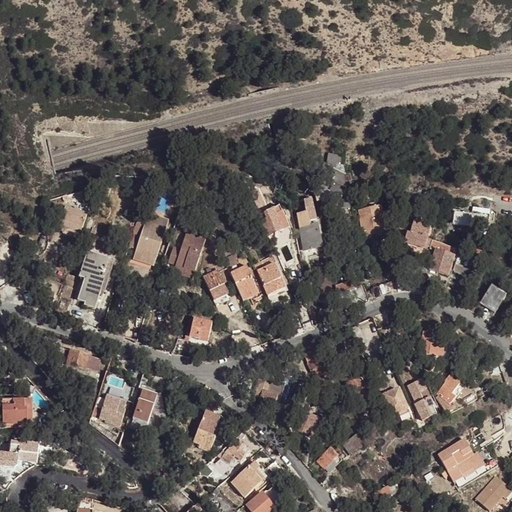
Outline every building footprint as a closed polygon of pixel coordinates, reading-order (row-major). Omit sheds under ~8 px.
[(324,162),(323,164),(325,165),(346,176),(346,174),(324,162)] [(346,176),(325,165),(327,174),(325,175),(323,178),(324,179),(322,182),(325,183),(319,194),(322,203),(336,211),(346,190),(349,192),(348,185),(346,176)] [(215,188),(208,185),(204,194),(211,197),(215,188)] [(222,190),(215,188),(211,197),(218,200),(222,190)] [(88,214),(65,207),(59,226),(60,226),(72,230),(71,234),(80,237),(88,214)] [(288,221),(284,211),(282,213),(280,207),(265,214),(263,215),(266,219),(262,222),(261,222),(268,238),(269,238),(275,235),(278,241),(286,237),(283,231),(289,228),(286,221),(288,221)] [(385,233),(380,207),(359,211),(363,236),(385,233)] [(472,212),(452,210),(450,224),(453,224),(454,213),(469,215),(486,218),(484,228),(487,229),(489,215),(472,212)] [(486,218),(469,215),(454,213),(453,224),(469,226),(469,232),(478,233),(479,228),(484,228),(486,218)] [(169,221),(148,214),(135,252),(156,259),(169,221)] [(298,216),(306,257),(323,255),(316,220),(308,222),(307,214),(298,216)] [(316,220),(323,255),(326,254),(320,220),(316,220)] [(431,227),(414,222),(409,235),(411,236),(409,244),(430,250),(432,242),(427,241),(431,227)] [(72,230),(60,226),(64,234),(79,239),(80,237),(71,234),(72,230)] [(292,234),(289,228),(283,231),(286,237),(292,234)] [(206,240),(187,234),(181,250),(174,248),(168,263),(176,266),(195,272),(206,240)] [(447,277),(457,251),(438,244),(429,270),(447,277)] [(249,259),(245,251),(239,254),(242,262),(249,259)] [(473,258),(480,260),(482,253),(475,251),(473,258)] [(156,259),(135,252),(132,259),(154,266),(156,259)] [(112,261),(87,253),(85,260),(109,268),(112,261)] [(239,265),(234,256),(225,260),(229,270),(239,265)] [(272,257),(261,262),(264,269),(274,265),(276,264),(272,257)] [(101,292),(109,268),(85,260),(79,278),(85,280),(77,301),(85,304),(84,306),(95,310),(101,292)] [(105,294),(115,262),(112,261),(109,268),(101,292),(105,294)] [(283,278),(276,264),(274,265),(285,289),(268,297),(269,299),(269,300),(288,292),(286,288),(282,278),(283,278)] [(285,289),(274,265),(264,269),(257,273),(268,297),(285,289)] [(195,272),(176,266),(173,273),(193,279),(195,272)] [(259,294),(246,266),(230,274),(243,302),(253,297),(259,294)] [(483,277),(455,266),(452,273),(480,284),(483,277)] [(226,288),(218,271),(204,278),(214,301),(222,297),(229,294),(226,288)] [(368,300),(361,284),(344,291),(343,288),(336,291),(337,293),(340,301),(339,302),(344,313),(357,308),(366,304),(369,303),(368,300)] [(507,298),(491,287),(480,305),(495,314),(507,298)] [(41,299),(53,302),(55,295),(43,291),(41,299)] [(224,303),(222,297),(214,301),(217,306),(224,303)] [(213,324),(194,320),(190,337),(190,338),(199,340),(200,336),(209,339),(213,324)] [(444,340),(433,339),(434,335),(423,333),(421,351),(426,351),(426,355),(442,358),(444,340)] [(449,359),(451,345),(448,345),(448,341),(444,340),(442,358),(449,359)] [(477,350),(482,345),(478,341),(473,346),(477,350)] [(101,360),(71,350),(66,365),(87,371),(87,369),(98,372),(101,360)] [(329,376),(319,350),(305,357),(315,382),(329,376)] [(451,394),(460,383),(450,375),(444,382),(445,383),(436,394),(438,396),(434,398),(441,404),(447,414),(453,411),(451,406),(450,405),(456,398),(451,394)] [(329,376),(315,382),(317,387),(332,381),(329,376)] [(372,399),(361,377),(346,384),(353,397),(351,397),(356,407),(372,399)] [(423,422),(437,415),(430,399),(423,402),(419,393),(422,392),(419,385),(409,389),(416,402),(414,403),(423,422)] [(257,404),(261,391),(255,389),(252,402),(257,404)] [(399,391),(391,394),(388,389),(382,392),(393,418),(408,411),(404,402),(403,402),(399,391)] [(158,396),(142,390),(133,419),(148,424),(158,396)] [(276,395),(261,391),(257,404),(273,409),(276,395)] [(126,401),(120,399),(119,402),(106,397),(102,409),(99,418),(105,420),(105,422),(120,427),(126,410),(124,409),(126,401)] [(23,401),(3,401),(4,425),(27,424),(27,409),(24,409),(24,401),(23,401)] [(32,424),(32,401),(24,401),(24,409),(27,409),(27,424),(32,424)] [(149,430),(177,440),(159,401),(149,430)] [(92,415),(99,418),(102,409),(95,407),(92,415)] [(320,419),(306,411),(297,430),(306,434),(311,426),(316,428),(320,419)] [(221,418),(206,412),(193,443),(200,445),(199,449),(210,453),(213,444),(216,438),(213,437),(220,419),(221,418)] [(226,422),(220,419),(213,437),(216,438),(213,444),(216,446),(226,422)] [(418,433),(425,429),(421,422),(416,425),(418,433)] [(316,428),(311,426),(306,434),(311,437),(316,428)] [(359,443),(355,437),(342,446),(346,452),(359,443)] [(473,456),(464,440),(438,456),(454,483),(463,477),(462,475),(473,469),(475,472),(485,466),(477,454),(473,456)] [(18,461),(36,463),(38,445),(11,442),(10,455),(9,460),(8,467),(17,469),(18,461)] [(249,451),(239,443),(236,448),(230,444),(217,456),(221,459),(217,464),(224,470),(228,465),(234,456),(241,461),(249,451)] [(363,449),(359,443),(346,452),(350,458),(363,449)] [(341,463),(329,451),(318,462),(330,474),(341,463)] [(268,477),(254,463),(252,460),(245,466),(248,469),(232,483),(245,498),(268,477)] [(281,466),(276,461),(275,461),(266,468),(271,474),(281,466)] [(234,469),(228,465),(224,470),(230,474),(234,469)] [(291,478),(286,472),(277,481),(282,486),(291,478)] [(510,490),(496,477),(476,500),(489,511),(502,498),(510,490)] [(402,492),(398,483),(389,488),(393,496),(402,492)] [(280,511),(281,511),(280,509),(282,507),(286,504),(273,488),(269,492),(266,491),(263,493),(247,506),(252,511),(280,511)] [(393,496),(389,488),(374,495),(378,504),(393,496)] [(511,492),(511,491),(510,490),(502,498),(505,501),(511,492)]
